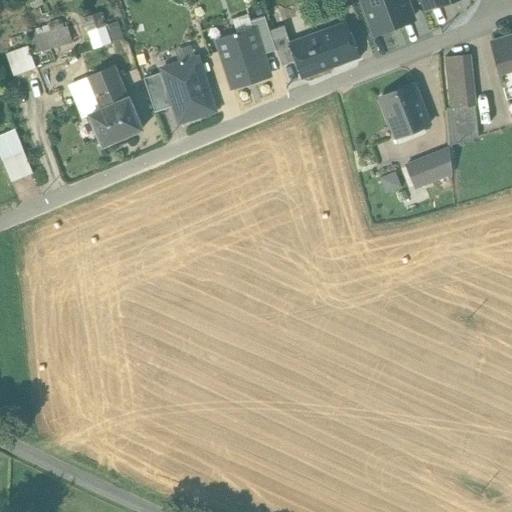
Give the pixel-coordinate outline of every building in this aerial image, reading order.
[(412,19),(404,0),(363,0),(376,33),(412,19)] [(124,38),(119,19),(107,23),(103,10),(82,16),(92,47),(124,38)] [(290,43),(289,44),(295,61),(302,79),(360,57),(347,22),(290,43)] [(33,47),(7,55),(9,61),(7,62),(12,77),(39,68),(35,53),(72,42),(67,29),(31,39),(33,47)] [(254,29),(237,35),(237,34),(234,34),(235,36),(218,41),(233,88),(269,76),(254,29)] [(290,43),(287,35),(273,40),(282,66),(295,61),(289,44),(290,43)] [(511,36),(491,43),(502,83),(511,80),(511,36)] [(470,54),(445,57),(451,108),(475,106),(470,54)] [(198,58),(183,63),(183,61),(181,62),(181,63),(162,70),(179,123),(215,111),(198,58)] [(114,66),(88,77),(102,110),(90,114),(97,129),(96,130),(103,146),(116,141),(119,145),(130,140),(128,136),(142,130),(135,113),(134,113),(114,66)] [(511,80),(502,83),(506,99),(511,96),(511,80)] [(414,84),(380,98),(396,137),(430,124),(414,84)] [(451,108),(447,108),(450,146),(479,137),(475,106),(451,108)] [(450,148),(405,166),(414,188),(452,173),(450,148)] [(24,152),(2,161),(11,183),(33,174),(24,152)] [(387,193),(402,185),(394,169),(379,177),(387,193)]
